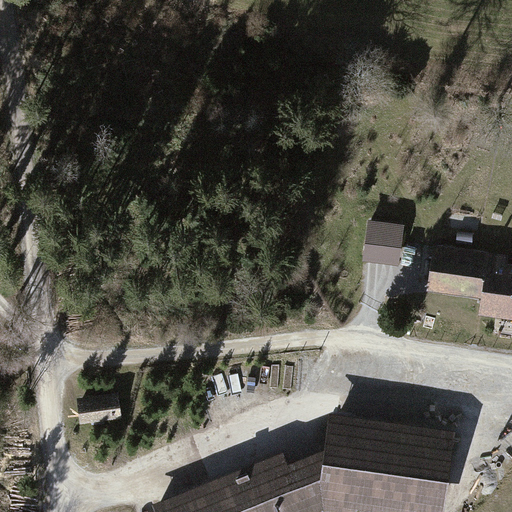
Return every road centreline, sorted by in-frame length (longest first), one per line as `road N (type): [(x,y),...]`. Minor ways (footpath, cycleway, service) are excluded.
road 1 (track): [(62,501),(299,406),(511,430)]
road 2 (track): [(45,356),(342,337),(511,361)]
road 3 (track): [(0,0),(45,356)]
road 4 (track): [(299,406),(342,337),(417,246)]
road 5 (track): [(62,511),(45,356)]
